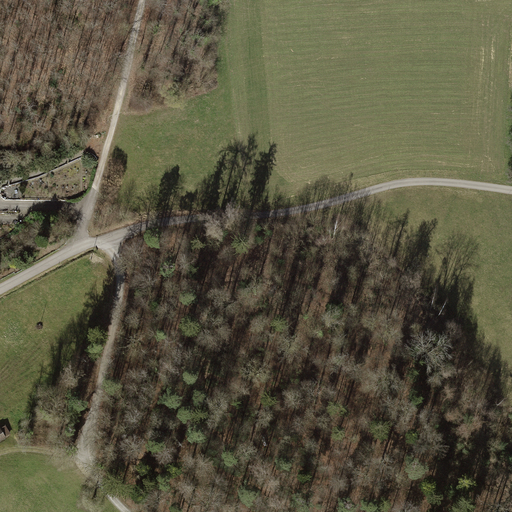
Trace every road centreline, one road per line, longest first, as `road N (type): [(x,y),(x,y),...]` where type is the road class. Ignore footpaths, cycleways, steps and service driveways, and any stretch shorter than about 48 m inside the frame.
road 1 (unclassified): [(511,190),(395,185),(285,216),(173,225),(88,246),(0,294)]
road 2 (track): [(111,238),(119,324),(83,420),(81,447),(101,493),(124,511)]
road 3 (track): [(145,0),(83,226)]
